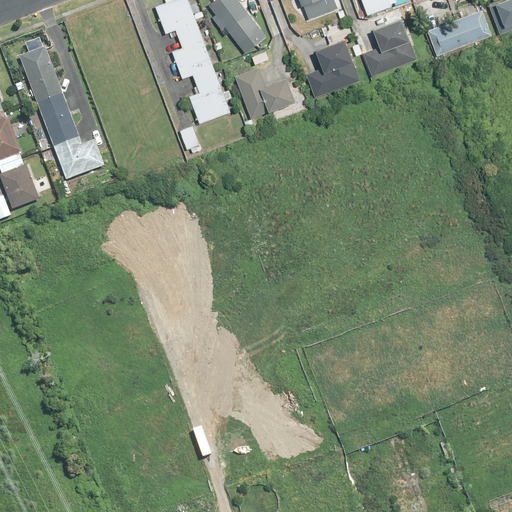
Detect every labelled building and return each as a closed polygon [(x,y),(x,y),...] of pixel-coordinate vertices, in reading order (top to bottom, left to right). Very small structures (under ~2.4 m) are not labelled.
[(202,123),(233,112),(229,100),(234,98),(231,90),(226,92),(196,13),(203,10),(199,1),(192,4),(190,0),(167,0),(168,2),(158,6),(169,34),(179,30),(185,47),(175,51),(185,78),(196,75),(202,92),(192,96),(202,123)] [(247,53),(269,37),(241,0),(216,0),(211,5),(218,14),(214,17),(224,29),(222,30),(227,36),(232,32),(247,53)] [(302,0),(310,19),(340,8),(336,0),(302,0)] [(364,0),(370,15),(394,6),(391,0),(395,0),(398,5),(412,0),(411,0),(364,0)] [(511,0),(496,0),(489,2),(500,31),(511,26),(511,0)] [(439,55),(495,35),(485,10),(430,30),(439,55)] [(374,76),(419,59),(413,42),(414,41),(406,19),(377,29),(383,46),(365,52),(374,76)] [(317,97),(362,80),(356,63),(357,62),(349,39),(319,50),(326,67),(308,74),(317,97)] [(21,57),(69,181),(107,166),(97,140),(85,145),(47,47),(21,57)] [(253,119),(299,102),(290,78),(268,86),(261,67),(237,76),(253,119)] [(0,164),(4,175),(2,175),(15,210),(42,200),(28,165),(26,166),(21,153),(24,152),(10,117),(8,118),(3,104),(5,103),(0,90),(0,164)] [(195,125),(182,130),(189,149),(202,144),(195,125)] [(3,190),(0,190),(0,216),(2,221),(13,216),(3,190)]
